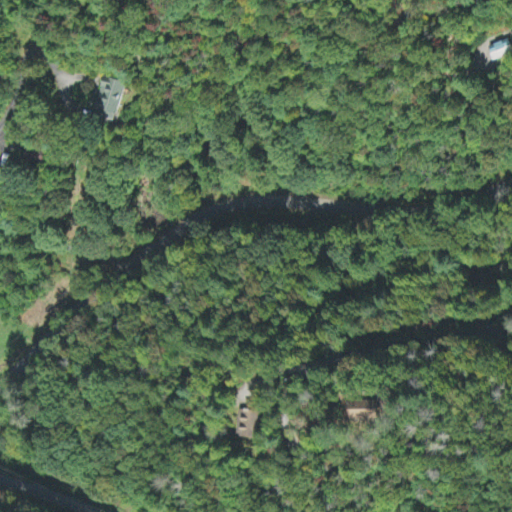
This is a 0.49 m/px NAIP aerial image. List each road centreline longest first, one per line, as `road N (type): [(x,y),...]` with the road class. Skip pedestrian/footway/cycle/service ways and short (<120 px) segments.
road 1 (residential): [(0,379),(168,238),(262,201),(366,218),(480,197),(509,229)]
road 2 (residential): [(511,441),(420,441),(321,460),(297,452),(290,437),(294,393),(317,377),(454,340),(511,340)]
road 3 (residential): [(366,298),(509,229)]
road 4 (residential): [(259,399),(366,298)]
